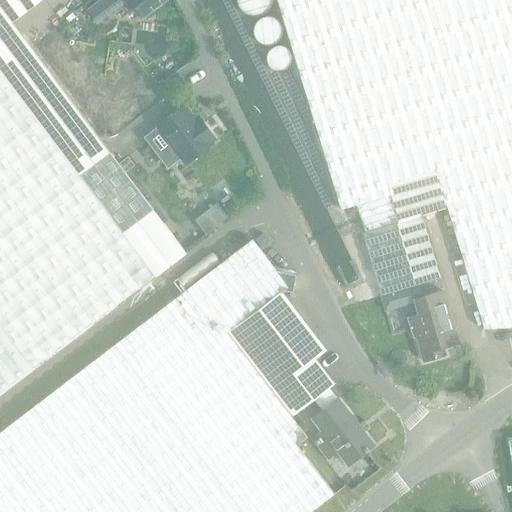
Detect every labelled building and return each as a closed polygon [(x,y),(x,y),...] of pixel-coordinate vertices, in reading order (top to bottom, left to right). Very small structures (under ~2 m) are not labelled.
[(11,23),(41,0),(0,0),(0,66),(83,175),(109,155),(11,23)] [(125,0),(129,0),(141,17),(165,0),(99,0),(86,11),(95,24),(125,0)] [(272,1),(272,0),(233,0),(235,6),(239,12),(245,17),(252,19),(259,18),(262,17),(266,14),(270,8),(272,1)] [(511,0),(275,0),(340,210),(355,205),(389,194),(386,185),(433,171),(444,206),(482,329),(511,327),(511,0)] [(289,53),(289,52),(288,47),(285,42),(281,39),(274,38),(269,39),(264,43),(261,48),(260,53),(262,59),(265,63),(269,66),(274,67),(279,66),(285,63),(288,59),(289,53)] [(0,392),(153,277),(183,254),(151,211),(139,195),(109,155),(83,175),(0,66),(0,392)] [(121,129),(124,127),(159,100),(135,68),(97,97),(121,129)] [(92,97),(84,102),(92,114),(100,108),(92,97)] [(156,128),(144,137),(167,168),(180,159),(184,165),(210,145),(208,143),(213,140),(197,119),(193,122),(181,107),(155,126),(156,128)] [(355,205),(363,231),(361,232),(380,295),(439,278),(421,213),(444,206),(433,171),(386,185),(389,194),(355,205)] [(196,219),(207,232),(229,215),(218,201),(196,219)] [(263,233),(255,240),(263,250),(271,244),(263,233)] [(0,511),(308,511),(333,494),(296,446),(307,438),(292,418),(227,333),(282,293),(284,291),(291,293),(295,276),(276,271),(253,241),(247,245),(0,433),(0,511)] [(183,287),(222,263),(215,252),(176,276),(183,287)] [(416,315),(406,318),(412,338),(415,337),(422,361),(443,355),(441,347),(456,343),(441,291),(423,297),(412,300),(413,303),(416,315)] [(292,418),(334,383),(314,360),(326,351),(282,293),(227,333),(292,418)] [(372,446),(336,399),(311,418),(320,431),(311,438),(327,459),(337,452),(347,465),(372,446)]
